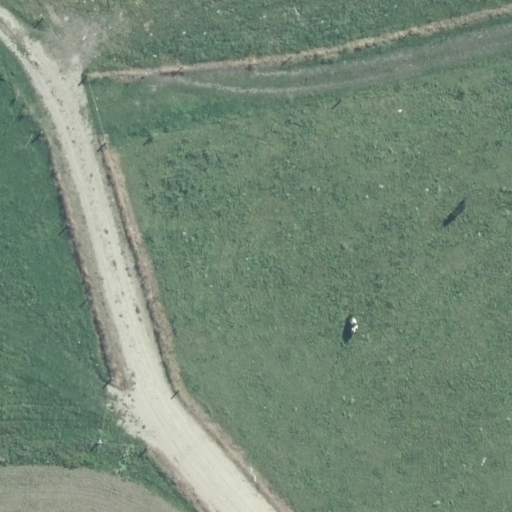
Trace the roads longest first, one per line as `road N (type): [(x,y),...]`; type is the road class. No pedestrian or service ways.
road 1 (track): [(246,511),(156,409),(48,29)]
road 2 (track): [(0,6),(150,63),(242,76),(325,75),(511,39)]
